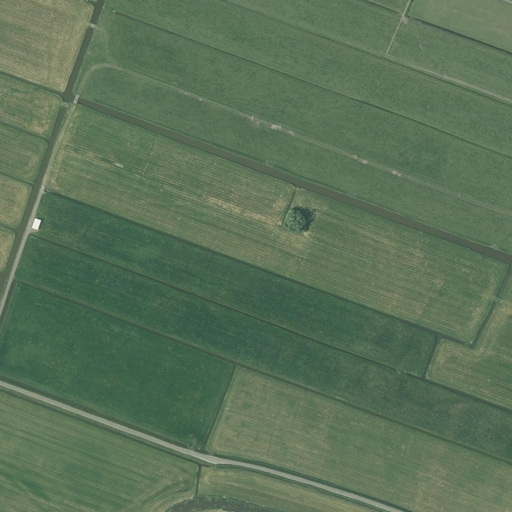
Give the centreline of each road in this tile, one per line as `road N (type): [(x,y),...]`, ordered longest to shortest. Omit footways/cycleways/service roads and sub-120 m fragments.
road 1 (track): [(511,202),(423,181),(109,66),(86,71)]
road 2 (residential): [(397,511),(215,460),(0,383)]
